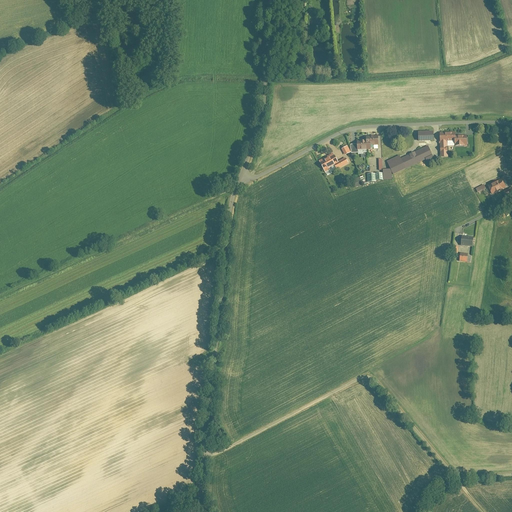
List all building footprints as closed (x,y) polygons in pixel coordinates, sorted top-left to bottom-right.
[(417,133),(418,142),(433,141),(432,132),(417,133)] [(447,142),(455,142),(455,147),(468,147),(467,137),(455,137),(455,133),(439,133),(439,142),(440,142),(440,159),(447,158),(447,142)] [(357,145),(357,151),(370,151),(369,146),(378,146),(378,137),(360,137),(361,142),(357,143),(357,145)] [(347,147),(342,149),(345,155),(350,153),(347,147)] [(399,157),(386,162),(393,176),(432,158),(427,147),(400,160),(399,157)] [(324,172),(331,168),(333,171),(338,168),(336,165),(337,165),(332,156),(319,163),(324,172)] [(338,163),(340,168),(348,164),(346,159),(338,163)] [(383,181),(383,174),(367,175),(367,183),(375,183),(375,181),(383,181)] [(359,179),(353,181),(355,188),(362,186),(359,179)] [(488,187),(492,195),(505,188),(501,181),(488,187)] [(503,192),(506,198),(511,195),(511,190),(511,189),(503,192)] [(462,237),(461,246),(473,248),(474,239),(462,237)] [(460,255),(459,262),(470,263),(471,256),(460,255)]
